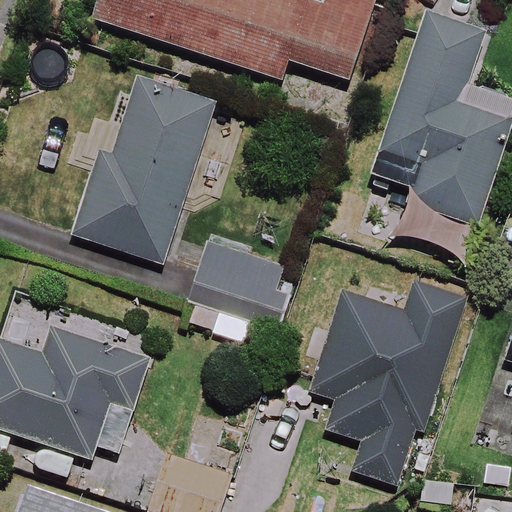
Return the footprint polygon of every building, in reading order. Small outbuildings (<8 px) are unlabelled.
[(329,0),(324,16),(276,0),(102,0),(94,24),(277,84),(283,66),(347,87),(373,9),(345,0),(329,0)] [(483,43),(424,22),(401,90),(371,80),(356,123),(385,133),(378,154),(420,169),(406,207),(473,231),(511,118),(511,110),(465,95),(483,43)] [(215,117),(140,90),(113,163),(105,160),(76,240),(159,270),(215,117)] [(287,278),(208,252),(190,305),(269,332),(287,278)] [(466,309),(415,290),(403,322),(346,301),(311,396),(333,404),(324,430),(362,444),(351,475),(399,493),(466,309)] [(0,436),(97,469),(117,410),(132,415),(148,367),(53,335),(43,364),(0,349),(0,436)] [(217,511),(229,478),(166,456),(146,511),(217,511)] [(100,511),(22,489),(15,511),(100,511)]
